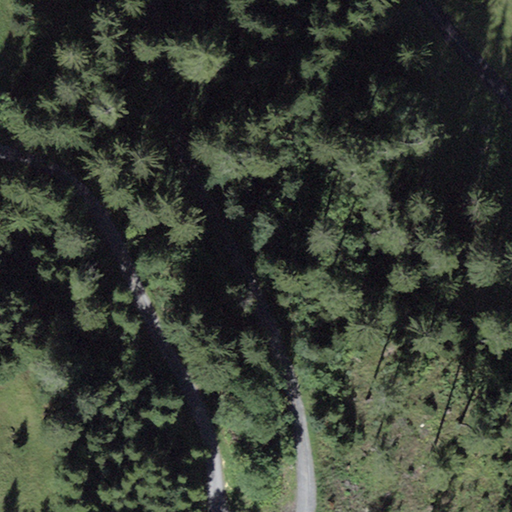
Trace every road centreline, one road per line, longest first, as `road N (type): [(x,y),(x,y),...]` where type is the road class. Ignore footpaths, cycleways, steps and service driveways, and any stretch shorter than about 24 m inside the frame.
road 1 (unclassified): [(304,511),(291,382),(267,318),(183,157),(156,0)]
road 2 (unclassified): [(0,153),(71,180),(122,246),(143,308),(203,422),(214,511)]
road 3 (unclassified): [(422,0),(511,101)]
